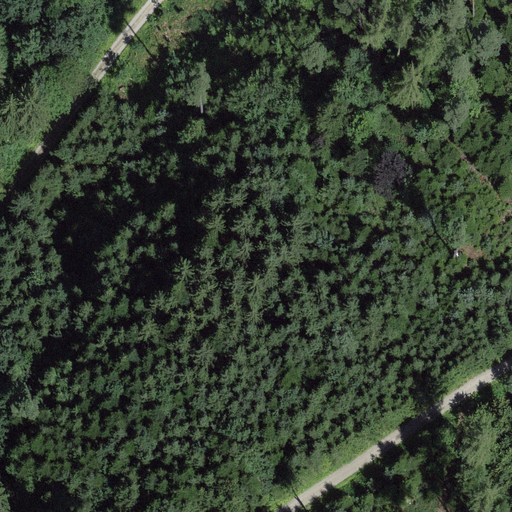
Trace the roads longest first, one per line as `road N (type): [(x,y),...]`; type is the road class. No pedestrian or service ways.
road 1 (track): [(241,511),(511,362)]
road 2 (track): [(0,232),(155,0)]
